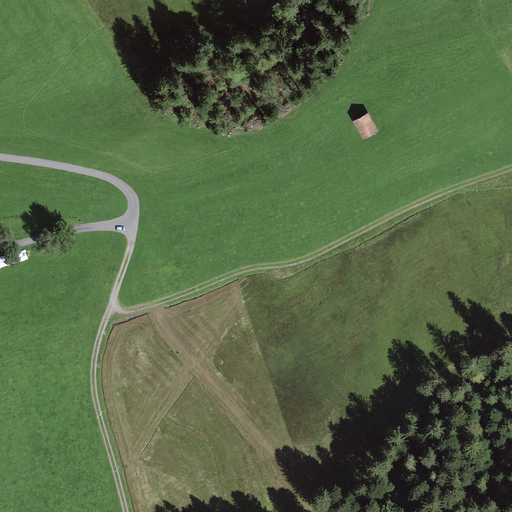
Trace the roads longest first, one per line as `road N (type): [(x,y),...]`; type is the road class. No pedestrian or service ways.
road 1 (track): [(111,301),(134,308),(236,271),(308,258),(511,164)]
road 2 (track): [(126,511),(94,396),(93,360),(130,244),(128,221)]
road 3 (residential): [(0,249),(135,215),(129,194),(111,179),(0,157)]
